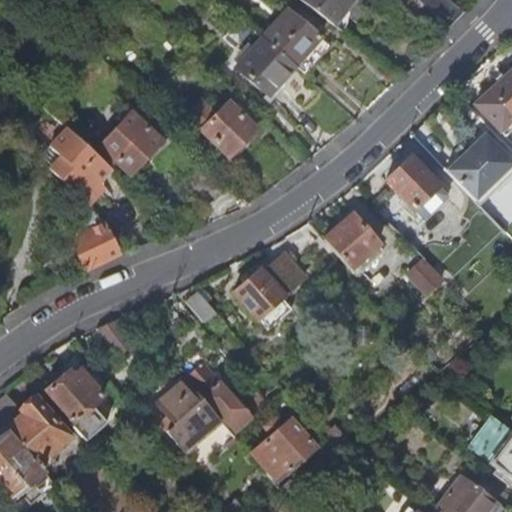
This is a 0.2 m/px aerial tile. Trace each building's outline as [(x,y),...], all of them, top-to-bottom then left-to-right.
[(301,0),(333,25),(353,0),(301,0)] [(459,14),(465,8),(452,0),(418,0),(451,23),(459,14)] [(261,37),(295,66),(321,39),(285,10),(261,37)] [(295,66),(261,37),(234,67),(269,98),(295,66)] [(295,66),(304,75),(330,46),(321,39),(295,66)] [(503,132),(511,123),(511,76),(508,80),(479,107),(503,132)] [(199,130),(216,113),(202,99),(187,113),(199,130)] [(259,129),(255,124),(236,106),(229,99),(216,113),(199,130),(228,161),(259,129)] [(236,106),(255,124),(259,122),(238,103),(236,106)] [(134,172),(164,141),(132,111),(102,142),(134,172)] [(112,169),(67,129),(52,147),(62,156),(51,169),(84,200),(112,169)] [(448,171),(478,203),(511,170),(511,160),(487,134),(448,171)] [(386,180),(425,222),(450,198),(411,157),(386,180)] [(181,185),(199,211),(230,190),(205,165),(181,185)] [(377,197),(371,204),(381,215),(388,209),(377,197)] [(114,261),(123,257),(107,226),(82,203),(72,214),(92,233),(72,242),(88,273),(114,261)] [(324,240),(348,268),(353,263),(378,240),(353,213),(324,240)] [(382,245),(378,240),(353,263),(358,268),(382,245)] [(258,320),(306,278),(285,256),(263,275),(261,273),(236,295),(258,320)] [(445,282),(422,259),(405,275),(427,298),(445,282)] [(217,317),(195,292),(184,300),(207,326),(217,317)] [(113,323),(98,331),(119,356),(132,345),(113,323)] [(186,379),(232,434),(250,419),(203,365),(186,379)] [(88,440),(107,424),(92,406),(103,397),(81,372),(73,379),(69,374),(59,383),(48,393),(88,440)] [(182,449),(217,419),(184,380),(157,403),(167,415),(160,422),(182,449)] [(13,442),(34,466),(68,437),(36,399),(20,412),(23,416),(4,431),(13,442)] [(222,424),(217,419),(182,449),(186,454),(222,424)] [(285,470),(314,446),(292,419),(263,443),(285,470)] [(487,465),(511,484),(511,439),(508,437),(487,465)] [(40,473),(34,466),(13,442),(1,452),(0,450),(0,495),(6,502),(40,473)] [(254,489),(264,502),(276,492),(256,470),(241,483),(249,493),(254,489)] [(44,478),(40,473),(6,502),(10,507),(44,478)] [(436,511),(492,511),(498,505),(461,477),(435,511),(436,511)] [(223,508),(227,511),(246,511),(235,498),(223,508)]
